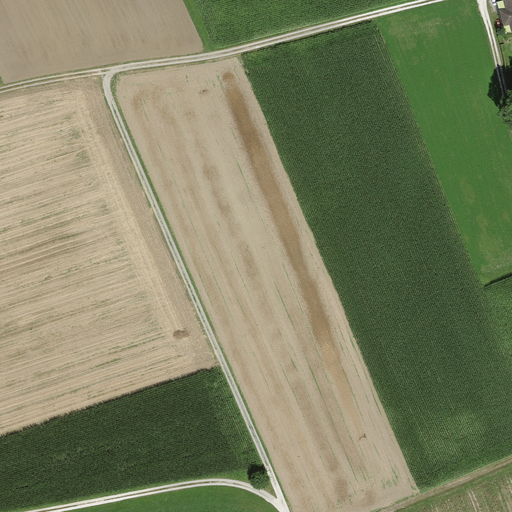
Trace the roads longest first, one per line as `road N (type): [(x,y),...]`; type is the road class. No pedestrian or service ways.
road 1 (track): [(107,71),(107,91),(282,511)]
road 2 (track): [(0,90),(192,60),(433,0)]
road 3 (track): [(280,511),(268,498),(213,482),(36,511)]
